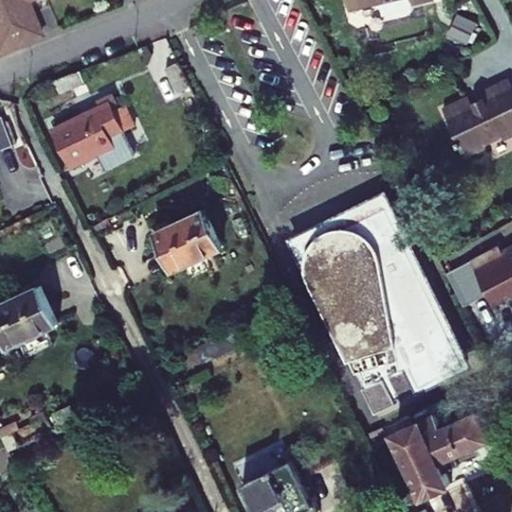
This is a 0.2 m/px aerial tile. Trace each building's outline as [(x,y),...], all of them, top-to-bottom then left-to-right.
[(0,0),(0,52),(20,44),(1,0),(0,0)] [(1,0),(20,44),(43,35),(28,0),(1,0)] [(347,0),(349,9),(386,0),(411,0),(413,3),(426,0),(347,0)] [(178,62),(166,68),(178,93),(191,87),(178,62)] [(85,83),(80,71),(54,80),(59,93),(85,83)] [(511,80),(510,78),(483,92),(486,97),(474,103),(471,97),(445,110),(470,158),(490,147),(489,145),(505,137),(510,138),(511,137),(511,80)] [(101,106),(53,129),(71,166),(97,154),(105,169),(135,154),(124,130),(135,125),(126,105),(119,108),(113,95),(99,101),(101,106)] [(0,151),(14,146),(3,116),(0,117),(0,151)] [(469,369),(475,366),(430,276),(394,202),(387,189),(287,238),(316,293),(356,375),(359,373),(364,383),(361,385),(376,414),(398,404),(396,400),(398,399),(400,403),(421,392),(469,369)] [(172,270),(224,246),(207,210),(156,233),(172,270)] [(511,248),(504,253),(501,246),(473,261),(490,294),(496,305),(511,296),(511,248)] [(473,261),(448,274),(466,307),(490,294),(473,261)] [(42,286),(0,305),(0,330),(7,346),(58,322),(42,286)] [(297,301),(294,294),(281,299),(285,307),(297,301)] [(255,335),(249,323),(197,347),(204,363),(238,347),(236,343),(255,335)] [(89,415),(82,400),(65,408),(72,423),(89,415)] [(397,433),(426,496),(452,484),(447,471),(460,465),(455,455),(491,438),(479,412),(443,428),(436,414),(397,433)] [(13,432),(9,424),(0,428),(0,432),(2,437),(13,432)] [(20,445),(13,432),(2,437),(9,451),(20,445)] [(292,460),(243,484),(256,511),(258,511),(265,509),(266,511),(318,511),(321,511),(314,497),(311,498),(292,460)]
